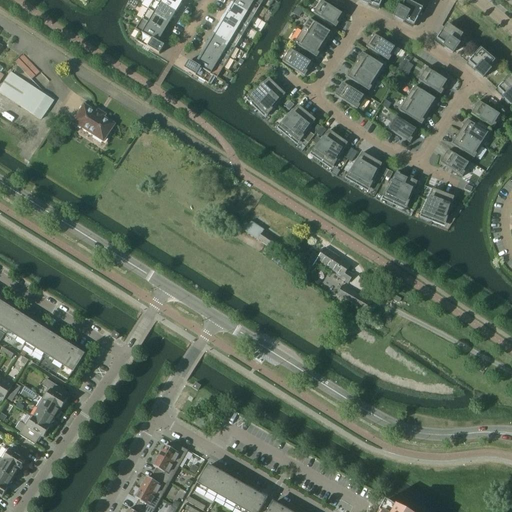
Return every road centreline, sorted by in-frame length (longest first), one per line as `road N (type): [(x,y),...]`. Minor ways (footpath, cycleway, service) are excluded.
road 1 (residential): [(0,22),(511,349)]
road 2 (tertiary): [(473,433),(397,428),(216,318)]
road 3 (tertiary): [(165,287),(0,183)]
road 4 (residential): [(321,511),(156,417)]
road 5 (residential): [(17,511),(124,355)]
road 6 (residential): [(124,355),(0,277)]
road 7 (residential): [(419,166),(310,95)]
